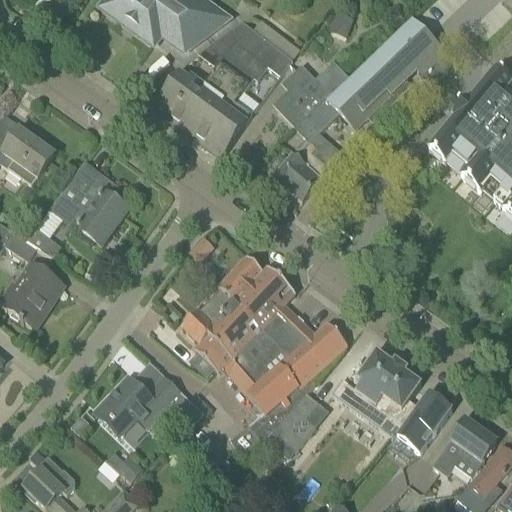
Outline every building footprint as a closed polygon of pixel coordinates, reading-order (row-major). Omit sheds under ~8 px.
[(45,0),(55,8),(62,0),(45,0)] [(155,45),(161,37),(184,54),(227,22),(199,2),(200,0),(107,0),(100,10),(113,20),(115,16),(155,45)] [(336,19),(330,37),(345,42),(352,25),(336,19)] [(440,53),(416,27),(411,22),(346,84),(297,131),(311,146),(339,120),(355,135),(417,75),(422,81),(446,58),(440,53)] [(182,78),(156,112),(160,115),(161,114),(219,157),(218,159),(221,161),(252,120),(236,109),(254,85),(257,87),(268,73),(280,83),(294,64),(293,63),(254,34),(244,26),(209,52),(211,54),(203,65),(216,74),(206,89),(192,80),(190,83),(182,78)] [(260,26),(254,34),(293,63),(299,55),(260,26)] [(455,124),(429,155),(446,169),(460,181),(481,198),(502,216),(511,224),(511,70),(504,64),(495,75),(469,106),(467,105),(466,106),(462,110),(464,112),(459,118),(457,116),(454,120),(453,122),(455,124)] [(297,131),(346,84),(336,73),(318,91),(301,73),(289,84),(296,92),(276,110),(296,132),(297,131)] [(0,169),(0,170),(32,192),(43,176),(54,160),(19,136),(11,147),(0,139),(0,169)] [(287,194),(302,207),(315,192),(321,185),(329,175),(313,160),(317,154),(310,146),(307,143),(282,171),(269,187),(283,198),(287,194)] [(85,166),(67,191),(51,213),(103,250),(129,214),(117,205),(124,195),(85,166)] [(27,247),(0,229),(0,260),(5,253),(26,267),(35,254),(36,252),(27,247)] [(36,234),(27,247),(36,252),(35,254),(52,265),(62,253),(36,234)] [(213,253),(204,245),(190,259),(199,268),(213,253)] [(200,348),(194,355),(216,376),(218,378),(222,374),(281,314),(296,298),(268,272),(264,276),(248,261),(219,291),(233,305),(212,327),(197,314),(181,331),(200,348)] [(32,330),(45,310),(49,313),(63,291),(30,270),(2,313),(35,335),(36,333),(32,330)] [(273,437),(306,399),(315,389),(308,383),(332,362),(347,350),(328,327),(311,343),(281,314),(222,374),(262,418),(230,446),(243,461),(263,445),(273,437)] [(377,433),(392,444),(417,415),(419,412),(409,405),(420,390),(420,391),(421,389),(419,387),(419,388),(405,377),(407,374),(396,365),(393,369),(379,359),(379,358),(377,357),(376,359),(360,382),(359,382),(358,384),(360,385),(364,387),(358,396),(342,384),(331,401),(345,411),(348,408),(379,431),(377,433)] [(130,383),(99,415),(123,439),(143,418),(153,428),(163,417),(172,425),(190,407),(162,380),(157,386),(150,393),(146,398),(130,383)] [(417,415),(392,444),(391,446),(415,464),(451,413),(430,398),(419,412),(417,415)] [(319,409),(306,399),(273,437),(276,440),(296,456),(315,433),(306,425),(319,409)] [(194,433),(213,413),(202,402),(182,422),(194,433)] [(82,423),(72,434),(80,441),(90,430),(82,423)] [(466,424),(455,440),(433,470),(448,481),(460,463),(477,475),(498,446),(466,424)] [(469,511),(486,511),(488,511),(501,496),(495,491),(507,478),(511,470),(511,459),(501,452),(489,469),(460,504),(469,511)] [(29,465),(38,473),(45,466),(36,457),(29,465)] [(80,511),(69,511),(60,503),(65,499),(67,500),(74,493),(74,486),(64,475),(63,477),(48,463),(45,466),(38,473),(36,474),(39,477),(24,494),(43,511),(47,511),(49,511),(50,511),(81,511),(80,511)] [(131,489),(142,478),(127,465),(117,476),(131,489)] [(511,511),(511,485),(510,488),(511,488),(503,500),(494,511),(511,511)] [(125,495),(108,511),(136,511),(139,509),(125,495)]
